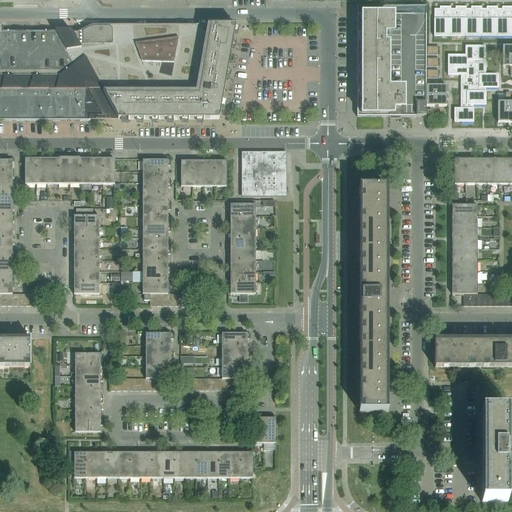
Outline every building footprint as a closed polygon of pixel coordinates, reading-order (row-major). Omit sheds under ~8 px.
[(440,10),(434,10),(434,38),(456,37),(465,37),(485,37),(511,37),(511,7),(502,8),(497,8),(481,8),(471,8),(471,10),(465,10),(456,10),(450,10),(450,8),(440,8),(440,10)] [(426,16),(412,16),(357,16),(357,118),(425,118),(426,115),(426,110),(426,106),(426,96),(426,85),(426,78),(426,73),(426,69),(426,66),(426,62),(426,58),(426,54),(426,50),(426,46),(426,16)] [(0,121),(40,121),(88,121),(90,121),(90,118),(103,118),(103,117),(110,118),(116,118),(118,121),(121,121),(128,121),(136,121),(143,121),(151,121),(158,121),(166,121),(173,121),(181,121),(188,121),(196,121),(203,121),(219,121),(221,110),(222,103),(226,80),(227,74),(228,65),(230,59),(231,51),(232,44),(234,36),(235,29),(235,26),(232,26),(224,26),(207,26),(92,26),(77,33),(72,33),(71,32),(63,32),(55,32),(55,33),(3,33),(3,26),(0,26),(0,121)] [(447,56),(447,76),(461,76),(461,110),(454,110),(454,123),(473,123),(473,110),(472,110),(472,106),(485,106),(485,92),(485,89),(498,89),(498,75),(485,75),(485,72),(485,61),(485,47),(465,47),(465,56),(447,56)] [(511,47),(502,47),(502,67),(510,67),(511,67),(511,47)] [(426,85),(426,96),(446,96),(446,85),(426,85)] [(426,96),(426,106),(446,106),(446,96),(426,96)] [(497,103),(497,123),(508,123),(508,103),(505,103),(497,103)] [(242,198),(286,198),(286,156),(286,154),(242,154),(242,156),(242,198)] [(26,160),(26,176),(25,185),(37,185),(37,160),(26,160)] [(37,160),(37,185),(48,185),(48,160),(37,160)] [(48,160),(48,185),(59,185),(59,160),(48,160)] [(59,160),(59,185),(70,185),(70,160),(59,160)] [(70,160),(70,185),(81,185),(81,160),(70,160)] [(81,160),(81,185),(92,185),(92,160),(81,160)] [(92,160),(92,185),(103,185),(103,160),(92,160)] [(114,185),(114,176),(114,160),(103,160),(103,185),(114,185)] [(181,176),(181,188),(192,188),(192,162),(185,162),(185,160),(181,160),(181,176)] [(192,162),(192,188),(203,188),(203,160),(199,160),(199,162),(192,162)] [(203,160),(203,188),(214,188),(214,162),(208,162),(207,160),(203,160)] [(225,176),(226,160),(221,160),(221,162),(214,162),(214,188),(225,188),(225,176)] [(454,160),(454,185),(465,185),(465,160),(454,160)] [(476,160),(465,160),(465,185),(476,185),(476,160)] [(487,160),(476,160),(476,185),(487,185),(487,160)] [(487,185),(498,185),(498,160),(487,160),(487,185)] [(498,185),(509,185),(509,160),(498,160),(498,185)] [(0,161),(0,173),(12,173),(12,162),(0,161)] [(142,162),(142,173),(167,173),(167,166),(170,166),(170,162),(142,162)] [(0,173),(0,184),(12,184),(12,173),(0,173)] [(142,173),(142,184),(170,184),(170,180),(168,180),(167,176),(167,173),(142,173)] [(12,184),(0,184),(0,195),(12,195),(12,184)] [(170,184),(142,184),(142,195),(168,195),(168,188),(170,188),(170,184)] [(360,413),(388,413),(388,412),(385,412),(385,350),(388,350),(388,300),(388,190),(388,189),(360,189),(360,190),(360,412),(360,413)] [(12,195),(0,195),(0,206),(12,206),(12,195)] [(168,195),(142,195),(142,206),(170,206),(170,202),(168,202),(168,195)] [(12,206),(0,206),(0,217),(12,217),(12,206)] [(170,206),(142,206),(142,217),(168,217),(168,210),(170,210),(170,206)] [(230,211),(230,218),(255,218),(255,206),(235,206),(228,206),(228,211),(230,211)] [(451,206),(452,218),(477,218),(477,206),(451,206)] [(12,217),(0,217),(0,228),(12,228),(12,217)] [(99,217),(76,217),(74,217),(74,229),(99,228),(99,217)] [(168,217),(142,217),(142,228),(170,228),(170,225),(168,225),(168,217)] [(228,224),(228,229),(255,229),(255,218),(230,218),(230,224),(228,224)] [(452,218),(452,229),(477,229),(477,218),(452,218)] [(12,228),(0,228),(0,239),(12,239),(12,228)] [(99,228),(74,229),(74,239),(99,239),(99,228)] [(170,228),(142,228),(142,239),(168,239),(168,232),(170,232),(170,228)] [(230,233),(230,240),(255,240),(255,229),(228,229),(228,233),(230,233)] [(452,229),(452,240),(477,240),(477,229),(452,229)] [(12,239),(0,239),(0,250),(12,251),(12,239)] [(99,239),(74,239),(74,250),(99,250),(99,239)] [(168,239),(142,239),(142,251),(170,251),(170,247),(168,247),(168,239)] [(228,247),(228,251),(255,251),(255,240),(230,240),(230,247),(228,247)] [(452,240),(452,251),(477,251),(477,240),(452,240)] [(12,251),(0,250),(0,261),(12,262),(12,251)] [(99,250),(74,250),(74,261),(99,261),(99,250)] [(170,251),(142,251),(142,262),(168,262),(168,255),(170,255),(170,251)] [(230,255),(230,262),(255,262),(255,251),(228,251),(228,255),(230,255)] [(452,251),(452,262),(477,262),(477,251),(452,251)] [(12,262),(0,261),(0,272),(12,273),(12,262)] [(99,261),(74,261),(74,272),(99,272),(99,261)] [(168,262),(142,262),(142,273),(170,273),(170,269),(168,269),(168,262)] [(228,269),(228,273),(255,273),(255,262),(230,262),(230,269),(228,269)] [(452,262),(452,273),(477,273),(477,262),(452,262)] [(12,273),(0,272),(0,283),(12,284),(12,273)] [(99,272),(74,272),(74,283),(99,283),(99,272)] [(120,273),(120,282),(131,282),(131,273),(120,273)] [(170,273),(142,273),(142,284),(168,284),(168,277),(170,277),(170,273)] [(230,277),(230,284),(255,284),(255,273),(228,273),(228,277),(230,277)] [(452,273),(452,284),(477,284),(477,273),(452,273)] [(0,295),(1,295),(7,295),(12,295),(12,284),(0,283),(0,295)] [(99,283),(74,283),(74,296),(99,296),(99,283)] [(111,284),(111,295),(120,295),(120,284),(111,284)] [(143,295),(143,302),(150,302),(150,295),(156,295),(162,295),(168,295),(170,295),(170,291),(168,291),(168,284),(142,284),(142,295),(143,295)] [(228,291),(228,295),(239,295),(247,295),(255,295),(255,284),(230,284),(230,291),(228,291)] [(452,296),(463,295),(469,295),(475,295),(477,295),(477,284),(452,284),(452,296)] [(173,340),(173,335),(145,335),(145,346),(171,346),(171,340),(173,340)] [(249,339),(249,335),(221,335),(221,346),(247,346),(247,339),(249,339)] [(0,367),(30,367),(30,368),(30,340),(30,343),(0,342),(0,367)] [(511,368),(511,340),(495,341),(436,341),(436,340),(435,340),(435,369),(436,369),(436,368),(511,368)] [(145,346),(145,357),(173,357),(173,354),(171,354),(171,346),(145,346)] [(221,346),(221,357),(249,357),(249,353),(247,353),(247,346),(221,346)] [(74,355),(74,367),(100,367),(100,360),(102,360),(102,355),(74,355)] [(145,357),(145,368),(171,369),(171,362),(173,362),(173,357),(145,357)] [(221,357),(221,368),(247,368),(247,361),(249,361),(249,357),(221,357)] [(74,367),(74,378),(102,378),(102,373),(100,373),(100,367),(74,367)] [(158,380),(164,380),(173,380),(173,376),(171,376),(171,369),(145,368),(145,380),(146,380),(152,380),(158,380)] [(228,380),(234,380),(240,380),(249,380),(249,375),(247,375),(247,368),(221,368),(221,380),(228,380)] [(74,378),(74,389),(100,389),(100,382),(102,382),(102,378),(74,378)] [(74,389),(74,400),(102,400),(102,396),(100,396),(100,389),(74,389)] [(74,400),(75,411),(100,411),(100,404),(102,404),(102,400),(74,400)] [(75,411),(75,422),(102,422),(102,418),(100,418),(100,411),(75,411)] [(481,503),(482,503),(507,503),(507,413),(481,413),(481,414),(482,414),(482,453),(482,502),(481,502),(481,503)] [(263,445),(263,420),(257,420),(257,418),(252,418),(252,445),(263,445)] [(270,420),(263,420),(263,445),(274,445),(274,418),(270,418),(270,420)] [(75,433),(100,433),(100,426),(102,426),(102,422),(75,422),(75,433)] [(74,452),(74,479),(74,480),(85,480),(86,454),(78,454),(78,452),(74,452)] [(86,454),(85,480),(97,480),(97,452),(92,452),(92,454),(86,454)] [(100,452),(97,452),(97,480),(108,480),(108,454),(100,454),(100,452)] [(108,454),(108,480),(119,480),(119,452),(114,452),(114,454),(108,454)] [(119,452),(119,480),(130,480),(130,455),(122,455),(122,452),(119,452)] [(130,455),(130,480),(141,480),(141,452),(136,452),(136,454),(130,455)] [(141,452),(141,480),(152,480),(152,455),(145,455),(144,452),(141,452)] [(152,455),(152,480),(163,480),(163,452),(158,452),(158,455),(152,455)] [(163,452),(163,480),(174,480),(174,455),(167,455),(167,452),(163,452)] [(174,455),(174,480),(185,480),(185,452),(181,452),(181,455),(174,455)] [(185,452),(185,480),(196,480),(196,455),(189,455),(189,452),(185,452)] [(196,455),(196,480),(207,480),(207,452),(203,452),(202,455),(196,455)] [(207,452),(207,480),(218,480),(218,455),(211,455),(211,452),(207,452)] [(218,455),(218,480),(229,480),(229,452),(225,452),(225,455),(218,455)] [(229,452),(229,480),(240,480),(240,455),(233,455),(233,452),(229,452)] [(251,480),(251,465),(252,452),(247,452),(247,455),(240,455),(240,480),(251,480)]
